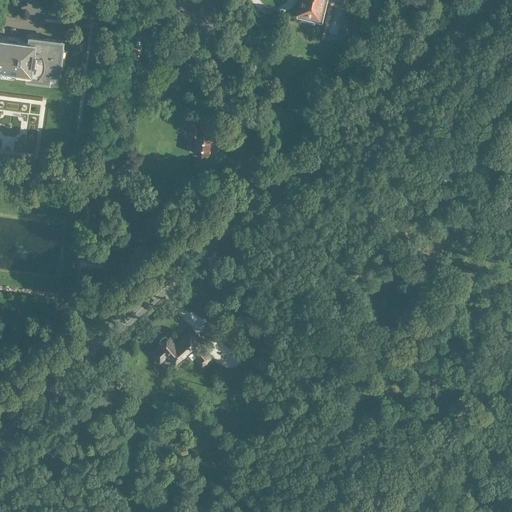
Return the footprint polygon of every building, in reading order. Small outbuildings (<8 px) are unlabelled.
[(298,17),(322,23),(327,0),(300,0),(298,12),(299,12),(298,17)] [(0,72),(27,76),(27,79),(49,81),(50,73),(59,74),(63,46),(62,46),(63,40),(38,37),(38,38),(35,40),(34,43),(24,41),(24,38),(0,35),(0,72)] [(127,103),(133,104),(140,47),(130,45),(130,47),(129,59),(127,103)] [(190,121),(189,133),(196,134),(193,152),(208,154),(211,136),(200,134),(203,114),(192,113),(191,116),(187,116),(186,120),(190,121)] [(179,169),(188,170),(189,155),(180,155),(179,169)] [(167,337),(166,336),(164,336),(159,339),(159,342),(160,343),(150,351),(159,361),(167,354),(174,362),(191,347),(198,356),(195,358),(202,366),(212,358),(188,331),(175,342),(169,335),(167,337)] [(176,448),(179,457),(189,454),(185,445),(176,448)] [(203,458),(196,450),(188,457),(195,465),(203,458)]
